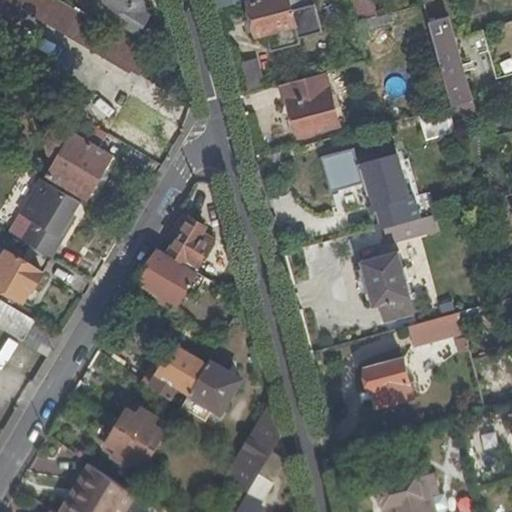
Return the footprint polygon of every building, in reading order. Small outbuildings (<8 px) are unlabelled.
[(13,0),(140,75),(152,55),(59,0),(13,0)] [(114,0),(108,13),(140,32),(150,16),(130,4),(129,0),(114,0)] [(216,0),(219,8),(250,0),(216,0)] [(310,4),(308,0),(263,0),(251,3),(259,35),(267,32),(272,51),(302,43),(300,38),(323,31),(315,3),(310,4)] [(355,0),(360,19),(381,14),(376,0),(355,0)] [(437,21),(430,22),(453,106),(463,104),(472,101),(464,72),(462,65),(450,17),(437,21)] [(292,102),(301,136),(341,126),(331,92),(317,96),(315,89),(303,92),(304,99),(292,102)] [(476,114),(472,101),(463,104),(467,117),(476,114)] [(467,117),(463,104),(453,106),(446,108),(450,121),(467,117)] [(446,108),(421,115),(428,140),(453,132),(451,124),(450,121),(446,108)] [(108,136),(82,120),(49,176),(94,203),(119,161),(100,149),(108,136)] [(324,153),(330,189),(365,183),(360,148),(324,153)] [(386,227),(420,218),(414,195),(411,196),(398,153),(364,163),(376,205),(371,207),(377,229),(386,227)] [(72,218),(81,203),(42,180),(22,214),(33,221),(22,239),(54,259),(76,220),(72,218)] [(434,226),(431,215),(420,218),(386,227),(389,238),(434,226)] [(190,218),(168,254),(196,271),(212,245),(200,238),(203,234),(206,228),(190,218)] [(214,241),(203,234),(200,238),(212,245),(214,241)] [(0,246),(0,295),(3,289),(24,301),(32,290),(33,291),(52,259),(30,246),(22,260),(0,246)] [(168,254),(160,249),(139,284),(160,296),(158,301),(175,312),(191,286),(199,291),(207,277),(196,271),(168,254)] [(404,268),(400,252),(361,262),(373,307),(382,306),(386,321),(411,314),(407,299),(411,297),(408,281),(410,281),(407,267),(404,268)] [(0,326),(49,356),(61,336),(0,299),(0,326)] [(462,313),(409,327),(414,348),(467,334),(462,313)] [(152,366),(144,380),(171,400),(179,387),(191,394),(210,362),(177,344),(161,371),(152,366)] [(511,385),(511,353),(493,358),(497,375),(484,379),(489,397),(507,393),(505,387),(511,385)] [(191,395),(219,412),(222,414),(243,379),(211,360),(210,362),(191,394),(191,395)] [(413,390),(405,360),(366,370),(372,393),(374,392),(378,406),(419,395),(418,388),(413,390)] [(183,407),(182,408),(211,425),(219,412),(191,395),(183,407)] [(259,478),(283,437),(273,402),(230,475),(252,489),(259,478)] [(167,418),(174,423),(182,408),(183,407),(175,403),(167,418)] [(129,409),(119,426),(158,449),(168,432),(159,427),(163,420),(143,408),(139,415),(129,409)] [(158,449),(119,426),(109,443),(120,450),(115,457),(135,469),(139,461),(148,466),(158,449)] [(275,451),(259,478),(266,483),(283,456),(275,451)] [(94,466),(66,511),(123,511),(134,493),(133,492),(94,466)] [(252,489),(237,511),(257,511),(261,504),(256,501),(266,483),(259,478),(252,489)] [(420,495),(414,497),(412,492),(390,498),(393,511),(435,511),(433,503),(423,505),(420,495)]
